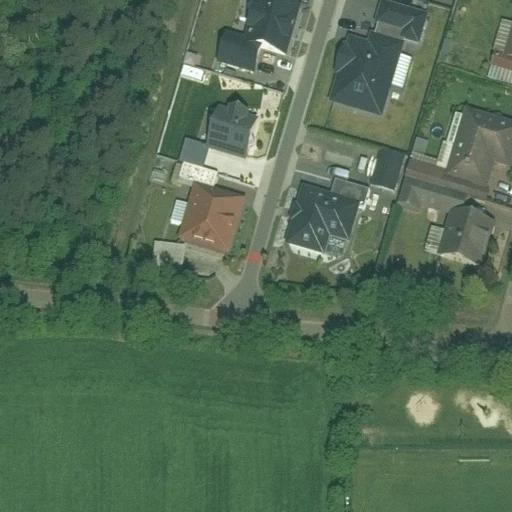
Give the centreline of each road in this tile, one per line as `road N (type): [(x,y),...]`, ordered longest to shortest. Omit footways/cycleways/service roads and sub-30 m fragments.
road 1 (residential): [(242,325),(331,0)]
road 2 (residential): [(242,325),(506,355)]
road 3 (residential): [(0,295),(242,325)]
